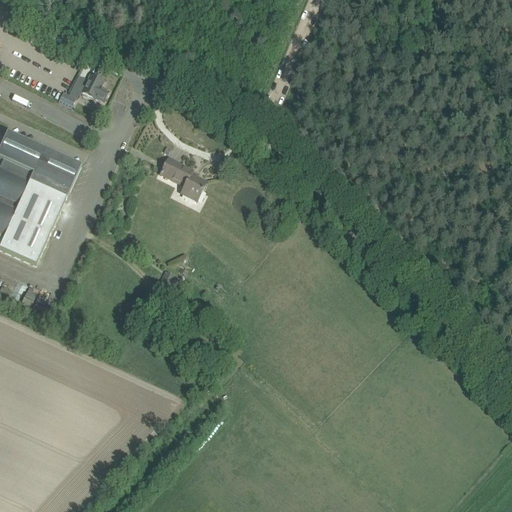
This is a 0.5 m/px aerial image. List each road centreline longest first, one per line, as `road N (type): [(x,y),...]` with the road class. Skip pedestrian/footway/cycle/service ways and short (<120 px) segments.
road 1 (unclassified): [(511,396),(275,150),(0,4)]
road 2 (unknown): [(511,367),(263,118)]
road 3 (track): [(257,137),(311,0)]
